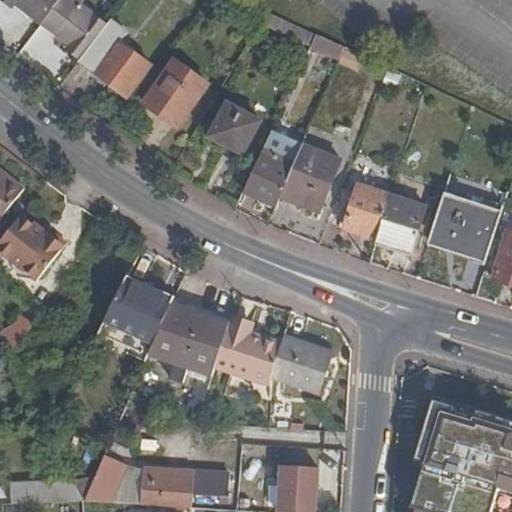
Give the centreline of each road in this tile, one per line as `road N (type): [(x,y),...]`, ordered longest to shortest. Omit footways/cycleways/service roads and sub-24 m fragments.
road 1 (secondary): [(511,333),(192,229)]
road 2 (secondary): [(192,229),(0,91)]
road 3 (secondary): [(192,229),(385,323)]
road 4 (residential): [(385,323),(366,511)]
road 5 (secondary): [(385,323),(511,365)]
road 6 (residential): [(511,348),(415,321),(385,323)]
